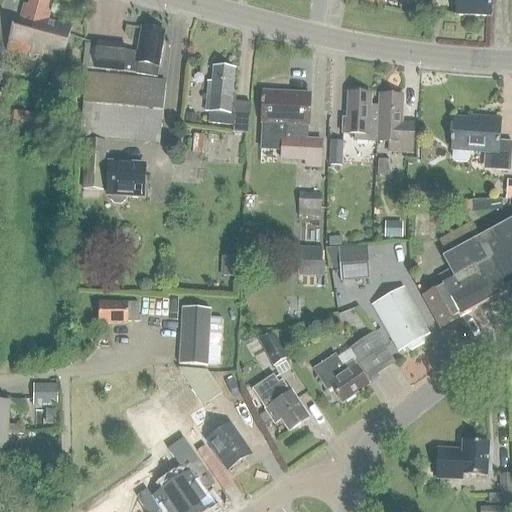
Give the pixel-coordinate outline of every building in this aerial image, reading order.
[(7,52),(25,56),(26,54),(42,58),(43,57),(47,58),(47,59),(62,63),(71,27),(47,21),(49,14),(45,13),(48,2),(39,0),(29,0),(28,7),(23,6),(16,32),(12,31),(13,29),(11,29),(5,52),(7,53),(7,52)] [(455,0),(455,16),(489,18),(489,0),(455,0)] [(138,55),(124,52),(124,46),(96,43),(94,69),(121,72),(122,72),(135,74),(134,75),(156,78),(158,68),(162,48),(159,47),(161,32),(143,29),(138,55)] [(233,133),(247,134),(250,104),(230,103),(233,70),(212,68),(211,83),(207,82),(205,112),(209,113),(208,124),(233,126),(233,133)] [(79,135),(156,143),(159,143),(164,83),(85,75),(79,135)] [(260,146),(280,147),(280,160),(304,161),(304,167),(319,168),(320,142),(306,141),(307,126),(309,96),(262,93),(260,123),(261,123),(260,146)] [(353,141),(376,143),(378,108),(369,107),(370,95),(347,94),(345,120),(341,120),(341,135),(354,135),(353,141)] [(378,108),(376,143),(388,143),(387,152),(411,153),(412,125),(401,125),(402,97),(379,96),(378,108)] [(69,121),(71,104),(58,103),(56,120),(69,121)] [(43,131),(43,112),(17,111),(16,130),(43,131)] [(195,124),(196,115),(185,113),(184,122),(195,124)] [(69,121),(56,120),(49,119),(48,131),(68,133),(69,121)] [(453,120),(451,150),(451,158),(454,162),(464,163),(469,159),(469,152),(491,153),(490,171),(509,172),(511,143),(497,142),(499,120),(480,119),(479,121),(453,120)] [(82,190),(102,191),(105,142),(85,141),(82,190)] [(328,166),(340,166),(341,142),(329,141),(328,166)] [(125,196),(142,197),(144,167),(107,165),(105,195),(109,195),(109,200),(113,204),(120,205),(124,201),(125,196)] [(407,186),(407,206),(435,206),(435,187),(407,186)] [(320,210),(321,196),(298,195),(298,209),(320,210)] [(441,258),(448,270),(453,279),(471,312),(509,292),(506,286),(511,283),(511,219),(488,233),(485,227),(474,233),(470,224),(439,241),(446,256),(441,258)] [(402,228),(384,227),(384,238),(402,239),(402,228)] [(341,246),(340,238),(328,238),(329,246),(341,246)] [(338,270),(340,283),(368,280),(365,248),(325,251),(332,270),(338,270)] [(236,275),(236,258),(225,258),(225,275),(236,275)] [(459,318),(471,312),(453,279),(448,270),(436,276),(441,285),(440,286),(441,287),(422,298),(439,329),(459,318)] [(422,338),(428,335),(402,289),(372,306),(397,352),(405,348),(408,350),(422,342),(422,338)] [(138,323),(137,304),(126,303),(126,304),(98,303),(98,324),(127,324),(127,323),(138,323)] [(177,365),(206,367),(210,310),(180,309),(177,365)] [(393,363),(373,333),(348,350),(368,380),(393,363)] [(276,337),(256,339),(272,368),(288,359),(276,337)] [(334,356),(312,371),(326,392),(331,389),(341,404),(368,386),(352,362),(343,369),(336,359),(336,358),(334,356)] [(176,369),(202,407),(221,394),(206,372),(176,369)] [(179,373),(154,390),(193,450),(207,441),(227,471),(249,456),(229,426),(220,432),(179,373)] [(272,377),(261,384),(266,391),(265,392),(274,404),(264,411),(274,425),(280,421),(288,433),(308,419),(290,393),(289,394),(280,381),(277,384),(272,377)] [(32,386),(32,406),(56,406),(56,386),(32,386)] [(137,421),(159,406),(151,395),(130,410),(137,421)] [(0,403),(0,430),(6,430),(7,426),(7,410),(23,410),(24,401),(6,401),(6,404),(0,403)] [(55,425),(55,410),(44,410),(44,424),(55,425)] [(23,426),(7,426),(6,430),(0,430),(0,455),(6,455),(6,435),(23,435),(23,426)] [(461,443),(461,451),(441,450),(439,478),(460,479),(460,476),(486,477),(488,444),(461,443)] [(30,451),(29,469),(54,470),(55,452),(30,451)] [(190,471),(171,484),(189,511),(201,511),(213,504),(198,482),(208,476),(195,456),(185,462),(190,471)] [(500,504),(511,503),(511,481),(511,475),(499,476),(500,495),(487,496),(488,505),(500,504)] [(145,489),(135,495),(146,511),(153,511),(158,509),(160,511),(189,511),(171,484),(151,497),(145,489)] [(77,507),(77,511),(91,511),(95,509),(89,499),(77,507)]
